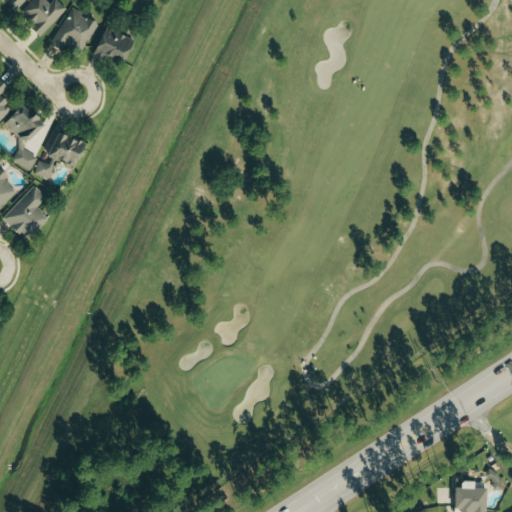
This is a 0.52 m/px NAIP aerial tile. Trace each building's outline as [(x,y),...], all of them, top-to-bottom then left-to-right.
[(29,30),(42,39),(63,10),(49,0),(31,0),(21,15),(34,24),(29,30)] [(98,25),(72,8),(51,43),(65,52),(68,47),(80,55),(98,25)] [(107,32),(94,56),(121,72),(134,46),(107,32)] [(0,120),(11,109),(0,99),(0,95),(7,88),(0,81),(0,120)] [(29,171),(36,158),(22,150),(39,120),(15,106),(4,127),(22,137),(9,160),(29,171)] [(55,160),(74,167),(83,144),(54,133),(43,163),(38,161),(33,174),(48,179),(55,160)] [(7,177),(0,170),(0,208),(15,192),(3,181),(7,177)] [(36,208),(45,198),(33,186),(1,220),(24,240),(46,217),(36,208)] [(483,511),(484,489),(472,489),(472,485),(453,484),(451,511),(483,511)]
